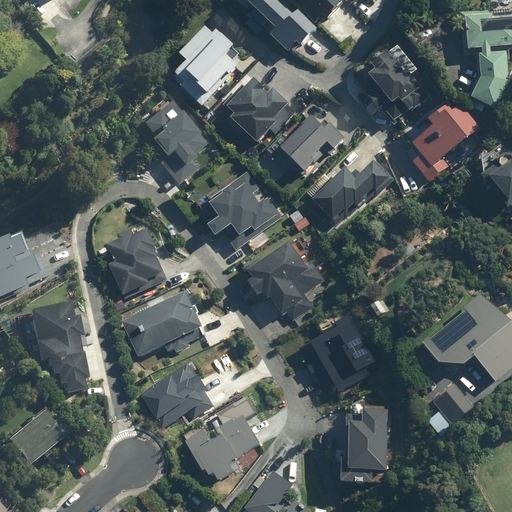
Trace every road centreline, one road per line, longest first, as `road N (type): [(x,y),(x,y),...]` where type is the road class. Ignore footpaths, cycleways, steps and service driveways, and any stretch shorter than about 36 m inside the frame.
road 1 (residential): [(301,433),(242,309),(175,209),(144,191),(117,189),(89,211),(86,246),(136,462)]
road 2 (residential): [(369,135),(331,89),(336,66),(388,0)]
